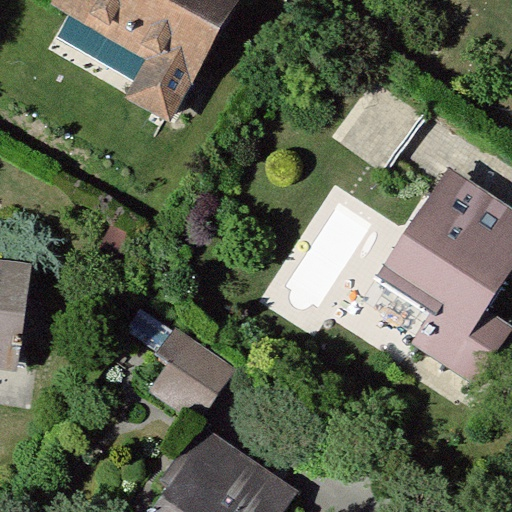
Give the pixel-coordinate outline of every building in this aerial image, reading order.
[(245,9),(229,0),(59,0),(46,25),(144,80),(122,118),(168,144),(245,9)] [(410,362),(470,404),(510,347),(481,328),(511,282),(511,225),(454,186),(375,299),(428,336),(410,362)] [(0,383),(21,385),(32,282),(0,278),(0,383)] [(233,384),(176,346),(156,375),(171,385),(155,408),(198,436),(233,384)] [(298,511),(303,506),(203,445),(161,511),(298,511)]
